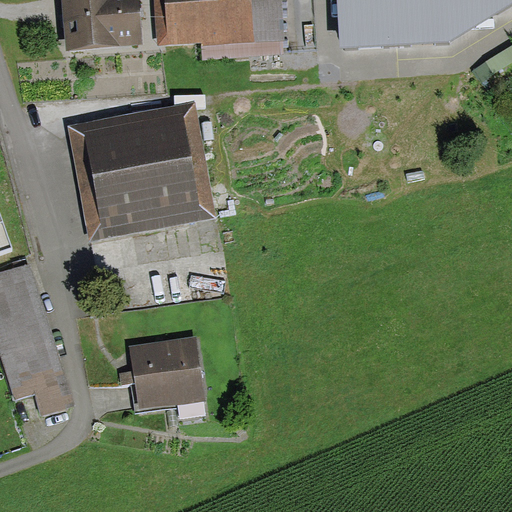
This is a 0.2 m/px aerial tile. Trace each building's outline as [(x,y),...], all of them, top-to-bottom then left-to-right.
[(98,0),(63,0),(65,51),(101,50),(98,0)] [(134,0),(98,0),(101,50),(136,49),(134,0)] [(275,0),(154,0),(157,43),(277,37),(275,0)] [(511,0),(340,0),(343,51),(449,46),(511,12),(511,0)] [(511,47),(485,63),(495,80),(511,69),(511,47)] [(188,111),(71,132),(89,234),(206,214),(188,111)] [(0,248),(12,244),(0,211),(0,248)] [(0,355),(21,420),(69,405),(24,264),(0,271),(0,355)] [(190,344),(129,351),(136,410),(197,403),(190,344)]
